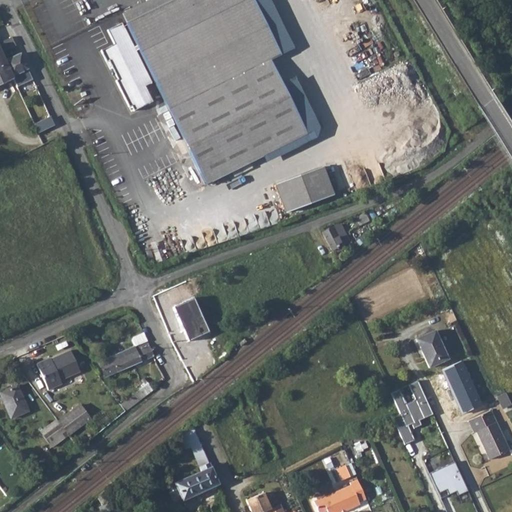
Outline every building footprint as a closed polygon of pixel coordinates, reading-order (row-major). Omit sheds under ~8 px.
[(137,50),(140,54),(205,184),(306,134),(269,61),(279,55),(251,0),(171,0),(124,24),(125,25),(137,50)] [(107,61),(111,68),(136,56),(134,52),(137,50),(125,25),(121,27),(120,24),(106,31),(113,45),(99,52),(105,63),(107,61)] [(0,33),(4,41),(11,38),(12,37),(6,27),(4,28),(3,26),(0,27),(0,33)] [(4,41),(0,42),(0,49),(2,53),(12,48),(16,47),(11,38),(4,41)] [(0,51),(0,84),(13,79),(5,62),(0,51)] [(20,54),(5,62),(13,79),(15,82),(31,74),(30,74),(20,54)] [(136,56),(111,68),(117,80),(114,82),(127,108),(131,107),(134,112),(151,103),(143,88),(150,85),(136,56)] [(36,122),(39,131),(56,127),(53,117),(36,122)] [(322,167),(275,185),(286,213),(333,196),(322,167)] [(368,211),(356,218),(360,225),(372,218),(368,211)] [(342,223),(332,228),(334,233),(345,229),(342,223)] [(334,233),(332,228),(322,233),(331,250),(341,245),(334,233)] [(435,331),(416,339),(429,367),(447,358),(435,331)] [(133,348),(146,342),(143,334),(132,339),(131,342),(133,348)] [(133,348),(98,363),(104,376),(152,356),(146,342),(133,348)] [(43,361),(35,365),(47,391),(60,385),(58,381),(78,372),(68,352),(44,363),(43,361)] [(483,404),(463,361),(444,370),(464,413),(483,404)] [(434,414),(418,379),(389,392),(399,414),(391,418),(403,446),(414,441),(407,425),(412,422),(415,427),(421,424),(420,421),(434,414)] [(139,391),(120,406),(125,411),(131,407),(131,408),(152,390),(146,383),(145,384),(143,382),(140,384),(141,386),(138,389),(139,391)] [(507,386),(497,397),(503,408),(510,405),(507,386)] [(15,387),(0,392),(11,417),(26,410),(15,387)] [(79,406),(57,422),(68,436),(90,420),(79,406)] [(490,411),(469,421),(474,432),(477,432),(490,460),(508,450),(490,411)] [(57,422),(56,420),(39,433),(51,449),(68,436),(57,422)] [(47,451),(29,463),(34,471),(53,459),(47,451)] [(457,461),(429,474),(438,494),(448,489),(449,495),(456,492),(458,497),(471,492),(457,461)] [(352,462),(338,469),(343,480),(357,474),(352,462)] [(202,471),(188,477),(166,487),(170,497),(179,493),(182,499),(218,483),(209,463),(200,467),(202,471)] [(327,511),(340,511),(344,510),(345,511),(346,511),(360,506),(359,503),(366,500),(357,480),(350,484),(350,486),(314,502),(318,511),(325,511),(328,511),(327,511)] [(262,511),(266,510),(267,511),(284,511),(281,503),(271,508),(264,492),(246,499),(251,511),(262,511)] [(101,493),(97,496),(99,498),(102,503),(106,500),(103,495),(101,493)]
